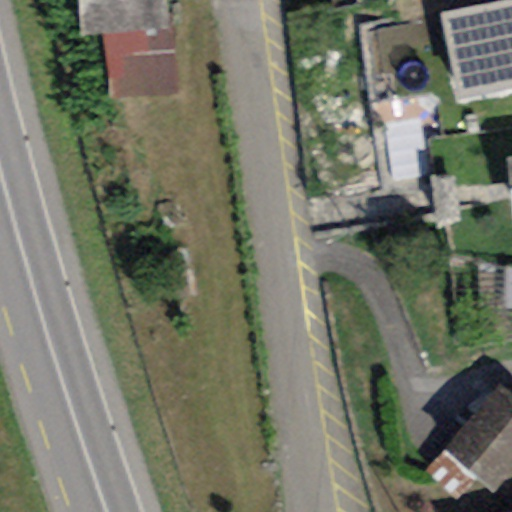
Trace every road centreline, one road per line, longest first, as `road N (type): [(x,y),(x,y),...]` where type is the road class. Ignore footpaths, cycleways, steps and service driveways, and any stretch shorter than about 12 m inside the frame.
road 1 (residential): [(311,511),(239,0)]
road 2 (secondary): [(0,166),(106,511)]
